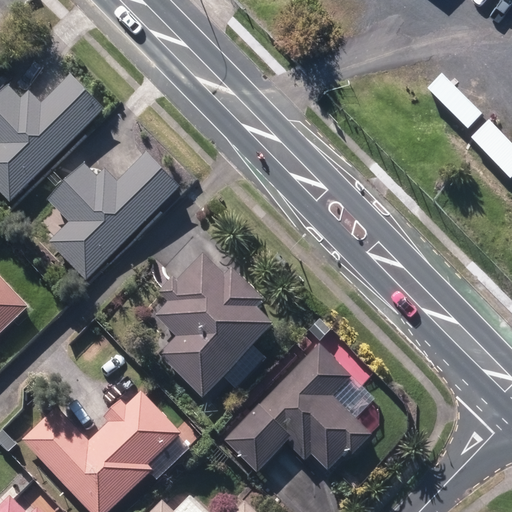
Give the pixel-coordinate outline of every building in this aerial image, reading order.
[(0,192),(11,204),(101,114),(67,80),(39,107),(28,96),(21,103),(8,90),(0,98),(0,192)] [(49,245),(86,282),(177,192),(142,158),(115,185),(104,173),(97,180),(84,168),(49,203),(70,224),(49,245)] [(159,360),(202,404),(275,332),(258,314),(266,306),(233,274),(225,283),(204,262),(178,288),(173,283),(158,298),(168,308),(156,320),(178,342),(159,360)] [(0,365),(2,364),(0,362),(0,339),(29,312),(0,281),(0,365)] [(296,349),(303,355),(311,348),(304,341),(296,349)] [(226,445),(259,476),(286,448),(304,465),(311,458),(329,475),(347,457),(351,462),(373,439),(334,401),(353,381),(320,349),(226,445)] [(22,444),(85,511),(114,511),(153,475),(147,470),(181,439),(142,397),(127,411),(121,405),(104,421),(110,427),(90,445),(58,411),(22,444)] [(0,511),(38,511),(37,510),(36,511),(20,494),(13,502),(11,500),(0,509),(0,511)]
